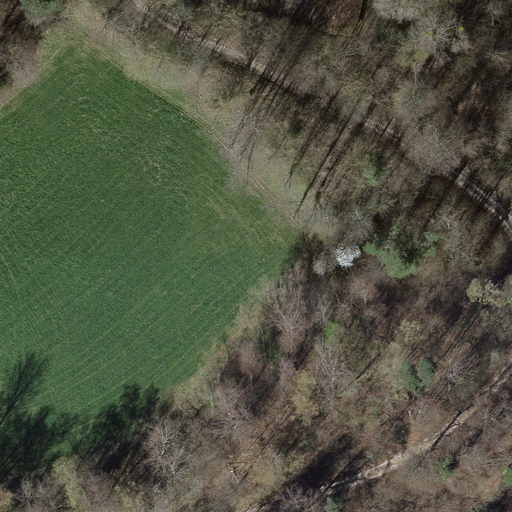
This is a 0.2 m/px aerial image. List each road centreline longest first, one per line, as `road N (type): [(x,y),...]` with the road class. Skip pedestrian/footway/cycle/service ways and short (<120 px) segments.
road 1 (track): [(511,225),(427,146),(254,77),(144,17),(131,0)]
road 2 (track): [(256,511),(368,473),(460,429),(511,371)]
